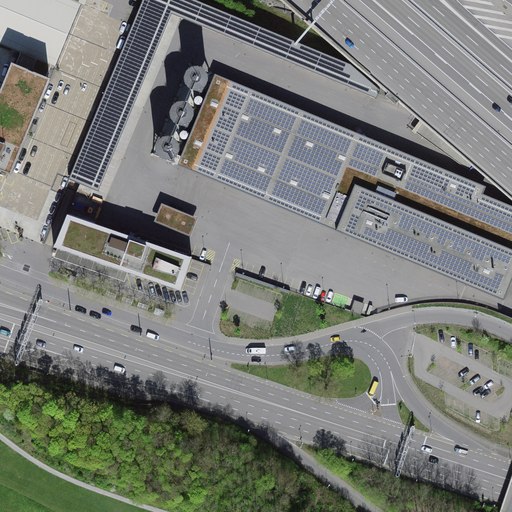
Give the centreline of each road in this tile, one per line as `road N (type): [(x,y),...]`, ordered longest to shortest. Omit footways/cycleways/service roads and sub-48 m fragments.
road 1 (motorway): [(313,0),(511,171)]
road 2 (secondary): [(369,438),(125,355)]
road 3 (secondary): [(125,355),(0,295)]
road 4 (secondary): [(125,355),(0,317)]
road 5 (secondary): [(0,345),(125,355)]
